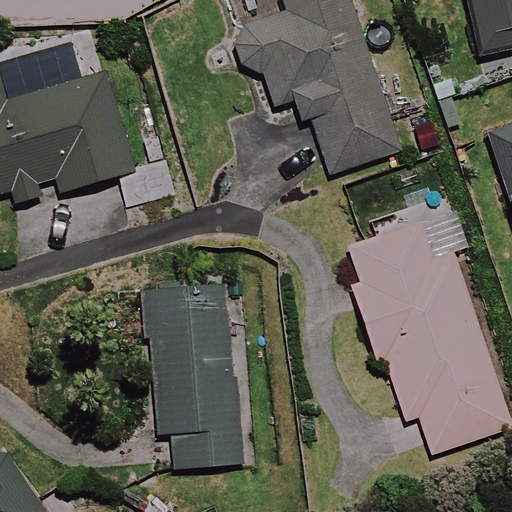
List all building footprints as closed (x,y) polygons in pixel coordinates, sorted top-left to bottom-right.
[(403,150),(350,0),(284,0),(290,15),(234,34),(248,75),(264,70),(276,105),(303,95),(331,175),(403,150)] [(511,0),(470,0),(484,59),(511,52),(511,0)] [(139,170),(105,50),(29,72),(37,99),(13,106),(0,62),(0,61),(0,196),(13,193),(17,207),(42,200),(38,187),(55,183),(59,197),(120,180),(129,211),(177,198),(167,162),(139,170)] [(511,127),(487,136),(511,210),(511,127)] [(431,260),(419,224),(349,247),(362,285),(354,288),(379,364),(387,362),(407,422),(421,418),(433,456),(511,429),(511,427),(454,253),(431,260)] [(247,464),(227,287),(144,296),(160,436),(172,435),(176,472),(247,464)] [(48,511),(4,451),(0,454),(0,511),(48,511)]
